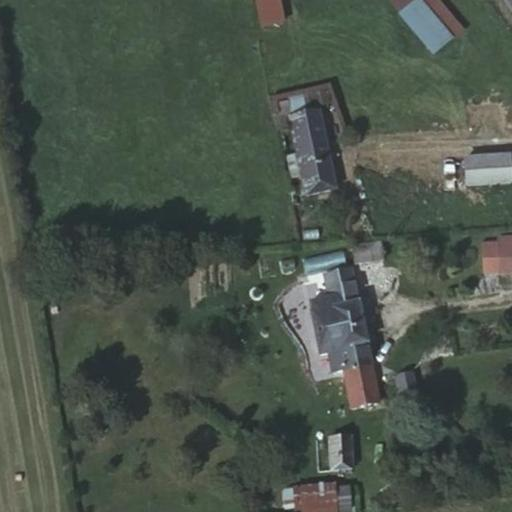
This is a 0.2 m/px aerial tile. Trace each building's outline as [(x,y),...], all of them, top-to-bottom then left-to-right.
[(261,0),(264,15),(283,14),(280,0),(261,0)] [(399,0),(405,6),(413,0),(424,0),(451,37),(466,26),(447,0),(399,0)] [(424,0),(413,0),(405,6),(435,51),(451,37),(424,0)] [(307,192),(335,185),(321,113),(293,117),(307,192)] [(461,180),(507,178),(505,152),(460,153),(461,180)] [(389,237),(360,239),(362,255),(390,254),(389,237)] [(509,280),(506,247),(493,248),(494,281),(509,280)] [(355,267),(325,275),(328,301),(311,304),(318,351),(327,351),(331,373),(344,371),(351,410),(385,404),(355,267)] [(331,439),(333,469),(354,467),(351,437),(331,439)] [(325,472),(333,469),(331,439),(321,441),(325,472)] [(301,491),(302,511),(340,511),(337,487),(301,491)]
